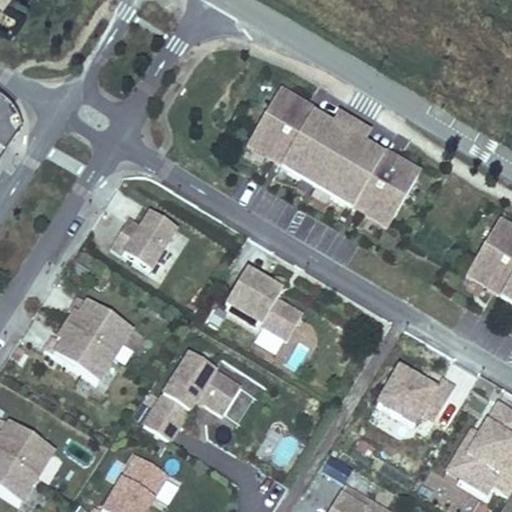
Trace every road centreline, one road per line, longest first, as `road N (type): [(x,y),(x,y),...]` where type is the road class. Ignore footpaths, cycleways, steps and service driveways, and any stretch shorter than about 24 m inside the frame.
road 1 (residential): [(115,142),(511,381)]
road 2 (residential): [(216,0),(511,170)]
road 3 (residential): [(0,319),(115,142)]
road 4 (residential): [(115,142),(206,0)]
road 5 (residential): [(130,0),(64,112)]
